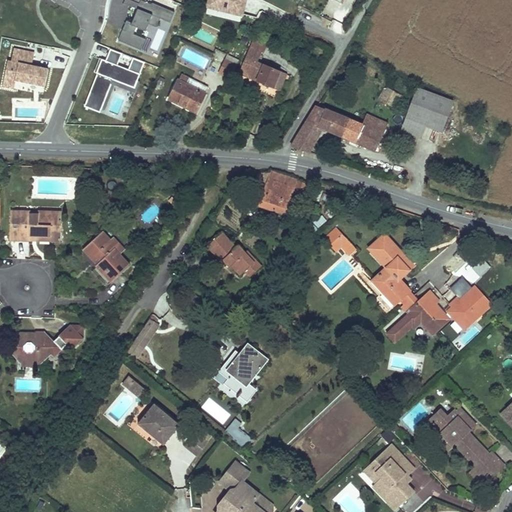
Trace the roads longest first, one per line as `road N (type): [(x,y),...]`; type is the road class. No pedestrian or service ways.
road 1 (secondary): [(511,228),(285,163)]
road 2 (secondary): [(285,163),(51,151)]
road 3 (unclassified): [(285,163),(288,144),(369,0)]
road 4 (residential): [(51,151),(91,32),(91,6)]
